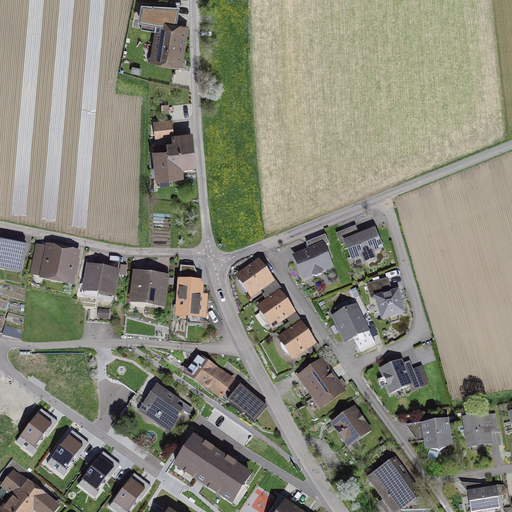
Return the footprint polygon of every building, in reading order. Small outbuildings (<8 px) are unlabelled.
[(155,31),(156,24),(162,25),(156,58),(177,62),(183,26),(174,25),(177,8),(143,6),(140,21),(142,21),(141,29),(155,31)] [(157,136),(172,135),(170,121),(155,123),(157,136)] [(156,145),(159,175),(179,173),(177,158),(179,158),(180,166),(192,164),(189,135),(174,137),(175,143),(156,145)] [(352,228),(337,234),(341,244),(346,242),(353,260),(362,256),(364,261),(374,257),(372,252),(381,249),(374,231),(356,238),(352,228)] [(321,275),(322,270),(331,267),(322,247),(328,244),(325,236),(306,243),(310,251),(295,257),(303,278),(312,275),(316,276),(321,275)] [(26,243),(0,238),(0,269),(4,270),(5,266),(20,269),(26,243)] [(37,253),(34,268),(45,270),(44,276),(70,281),(72,275),(75,275),(79,259),(75,259),(76,255),(49,250),(48,256),(37,253)] [(258,263),(239,277),(251,295),(271,281),(258,263)] [(89,267),(85,290),(112,295),(116,272),(89,267)] [(135,275),(132,302),(163,306),(167,275),(159,274),(158,278),(135,275)] [(374,284),(368,286),(371,297),(391,291),(387,279),(374,283),(374,284)] [(181,283),(178,317),(188,317),(189,314),(204,315),(205,298),(200,298),(201,284),(181,283)] [(397,292),(376,298),(382,319),(403,313),(397,292)] [(279,294),(260,308),(272,326),(292,312),(279,294)] [(365,331),(354,308),(336,317),(347,340),(355,337),(359,345),(372,339),(368,330),(365,331)] [(112,324),(112,310),(88,309),(87,322),(112,324)] [(300,325),(281,339),(293,357),(313,343),(300,325)] [(227,405),(232,398),(227,394),(236,381),(197,354),(182,376),(227,405)] [(320,358),(298,373),(320,404),(342,389),(320,358)] [(410,386),(412,391),(419,388),(411,368),(404,371),(400,362),(381,369),(391,393),(410,386)] [(157,386),(143,406),(158,417),(154,421),(160,425),(160,424),(168,430),(183,410),(172,402),(175,398),(157,386)] [(232,398),(227,405),(244,420),(245,419),(255,427),(268,409),(240,387),(232,398)] [(308,405),(299,411),(308,424),(316,419),(308,405)] [(355,408),(330,426),(348,451),(373,432),(355,408)] [(50,423),(38,414),(23,436),(35,444),(50,423)] [(469,445),(489,441),(485,416),(465,420),(469,445)] [(446,423),(425,426),(428,447),(430,447),(430,449),(440,452),(448,446),(448,444),(449,444),(446,423)] [(253,474),(193,434),(175,461),(236,500),(253,474)] [(82,444),(70,435),(54,456),(66,465),(82,444)] [(111,466),(99,457),(83,478),(96,487),(111,466)] [(404,511),(424,498),(396,459),(366,480),(389,511),(404,511)] [(52,511),(57,507),(14,473),(0,491),(0,496),(9,504),(2,511),(52,511)] [(142,486),(130,478),(114,499),(126,508),(142,486)] [(246,503),(259,511),(267,511),(277,497),(258,484),(246,503)] [(472,511),(476,511),(499,508),(496,489),(469,494),(472,511)]
